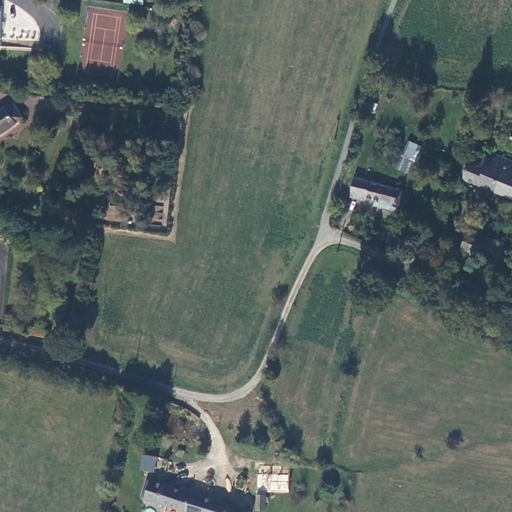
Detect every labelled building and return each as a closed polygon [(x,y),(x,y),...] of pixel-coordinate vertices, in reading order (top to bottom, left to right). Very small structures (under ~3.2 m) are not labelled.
[(0,134),(17,125),(16,123),(23,120),(14,104),(7,108),(6,108),(0,111),(0,134)] [(409,174),(420,145),(406,140),(395,169),(409,174)] [(483,164),(466,157),(463,167),(470,170),(466,179),(511,196),(511,160),(498,156),(497,160),(486,156),(483,164)] [(446,177),(449,172),(427,159),(424,165),(446,177)] [(404,191),(356,177),(351,193),(376,200),(375,205),(398,210),(401,203),(404,191)] [(109,205),(106,219),(118,221),(121,207),(109,205)] [(161,221),(163,206),(152,205),(151,220),(161,221)] [(507,267),(511,252),(511,245),(473,231),(465,252),(507,267)] [(158,459),(153,459),(144,458),(143,470),(157,471),(158,459)] [(289,493),(289,480),(289,478),(259,478),(258,493),(289,493)] [(243,511),(148,483),(143,500),(148,502),(181,511),(243,511)] [(267,497),(258,497),(258,511),(267,511),(267,497)]
